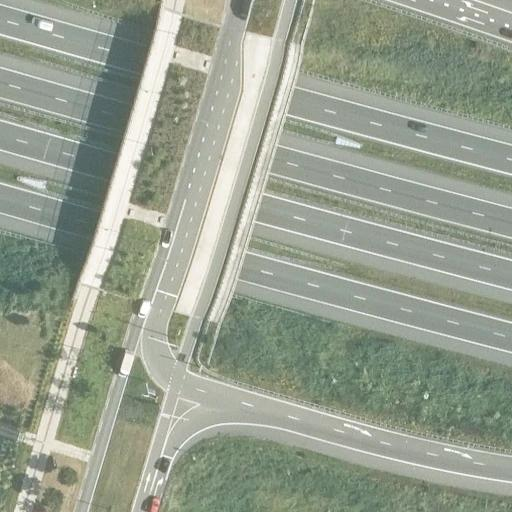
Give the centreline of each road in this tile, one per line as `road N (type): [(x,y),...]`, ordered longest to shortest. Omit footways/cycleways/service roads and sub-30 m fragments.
road 1 (motorway): [(511,228),(0,86)]
road 2 (motorway): [(511,165),(0,25)]
road 3 (motorway): [(0,136),(511,275)]
road 4 (motorway): [(0,202),(511,336)]
road 5 (secondary): [(175,388),(290,0)]
road 6 (secondary): [(236,0),(136,332)]
road 7 (motorway): [(175,388),(442,459),(511,469)]
road 8 (secondary): [(136,332),(80,511)]
road 9 (secondary): [(141,511),(175,388)]
road 10 (motorway): [(511,37),(397,0)]
